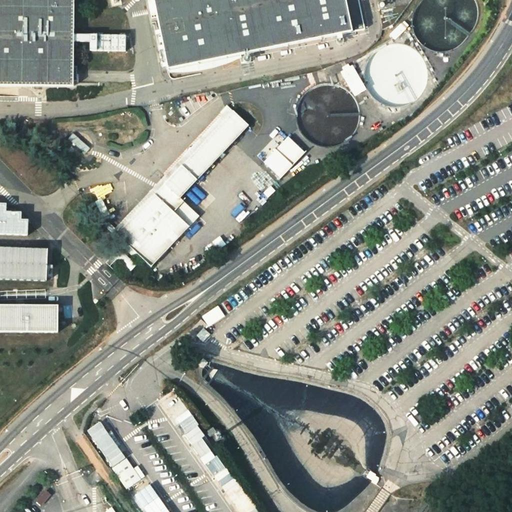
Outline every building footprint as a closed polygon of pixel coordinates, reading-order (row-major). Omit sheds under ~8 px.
[(73,29),(73,0),(0,0),(0,80),(73,81),(73,37),(73,29)] [(153,0),(168,72),(365,31),(358,0),(153,0)] [(126,29),(90,29),(90,37),(90,45),(126,45),(126,29)] [(349,68),(343,71),(344,73),(341,75),(353,95),(364,88),(353,68),(350,70),(349,68)] [(373,106),(361,113),(369,127),(382,120),(373,106)] [(228,107),(112,231),(116,235),(162,186),(176,200),(247,126),(228,107)] [(288,137),(264,162),(280,178),(304,152),(288,137)] [(76,159),(70,156),(66,151),(60,153),(66,160),(74,166),(76,159)] [(94,183),(94,194),(123,195),(123,184),(94,183)] [(162,186),(116,235),(150,268),(197,219),(162,186)] [(47,250),(0,247),(0,280),(46,282),(47,250)] [(86,304),(78,297),(75,300),(83,307),(86,304)] [(0,332),(58,333),(57,305),(0,305),(0,332)] [(208,325),(224,316),(218,306),(202,316),(208,325)] [(261,511),(241,480),(230,487),(221,473),(227,469),(175,388),(164,395),(237,511),(261,511)] [(168,511),(147,475),(145,476),(139,465),(134,468),(105,418),(89,427),(139,511),(168,511)]
